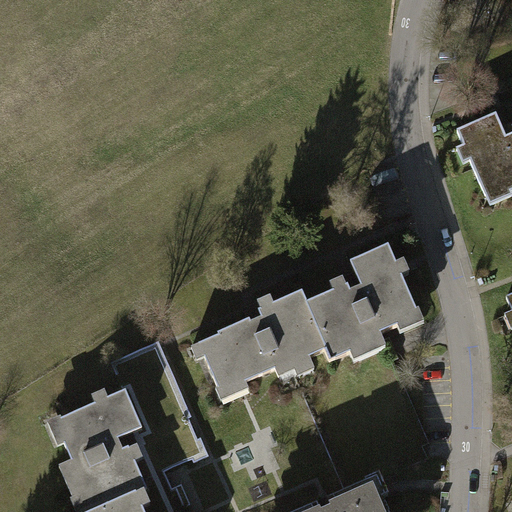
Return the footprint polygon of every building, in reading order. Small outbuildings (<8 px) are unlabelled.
[(471,160),(493,207),(511,198),(511,194),(511,192),(511,191),(511,138),(506,141),(495,117),(459,134),(466,148),(458,151),(464,164),(471,160)] [(393,270),(386,253),(348,271),(359,294),(349,298),(343,284),(327,291),(331,298),(306,309),(327,356),(332,366),(349,359),(353,366),(385,351),(379,340),(396,332),(399,338),(423,327),(417,313),(414,315),(400,284),(408,281),(401,266),(393,270)] [(221,341),(192,354),(198,367),(207,362),(221,391),(211,395),(217,407),(250,392),(247,386),(276,373),(280,381),(295,374),(298,381),(316,372),(312,363),(327,356),(306,309),(300,298),(275,309),(271,301),(257,307),(265,323),(253,328),(250,324),(219,338),(221,341)] [(93,404),(47,422),(57,447),(64,444),(70,460),(57,466),(70,498),(68,499),(73,511),(84,511),(139,490),(141,490),(130,462),(141,458),(136,444),(120,450),(115,439),(138,430),(122,392),(105,399),(102,391),(89,395),(93,404)] [(383,511),(378,500),(384,498),(374,475),(353,484),(355,489),(299,511),(383,511)] [(84,511),(138,511),(137,507),(144,504),(139,490),(84,511)]
